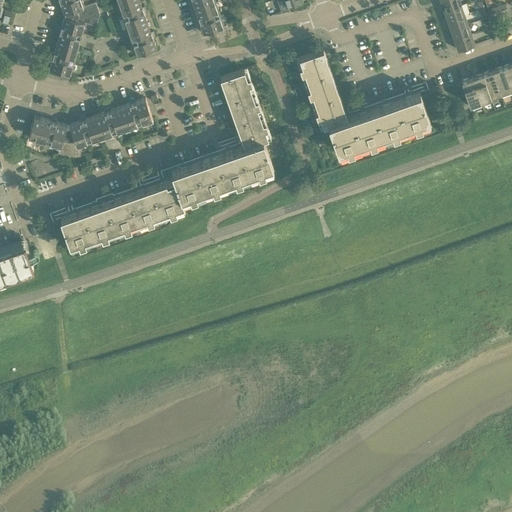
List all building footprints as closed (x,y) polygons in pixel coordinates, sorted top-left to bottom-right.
[(84,5),(82,0),(56,0),(58,3),(60,2),(64,12),(65,12),(65,14),(87,14),(99,13),(95,1),(84,5)] [(142,6),(139,0),(128,0),(118,4),(127,28),(147,21),(144,12),(146,11),(144,5),(142,6)] [(224,23),(215,0),(208,0),(195,5),(198,14),(195,15),(197,21),(200,20),(204,30),(224,23)] [(461,4),(459,0),(442,0),(436,2),(437,5),(442,4),(444,10),(461,4)] [(464,14),(461,4),(444,10),(446,17),(442,18),(443,21),(464,14)] [(0,13),(0,18),(10,20),(12,8),(1,6),(0,13)] [(96,25),(99,13),(87,14),(65,14),(65,16),(64,16),(61,26),(58,25),(57,31),(59,32),(56,43),(77,48),(85,22),(96,25)] [(468,24),(464,14),(443,21),(444,25),(448,23),(451,29),(468,24)] [(151,31),(147,21),(127,28),(136,54),(156,47),(153,37),(155,36),(153,30),(151,31)] [(471,33),(468,24),(451,29),(453,36),(448,37),(450,41),(471,33)] [(475,43),(471,33),(450,41),(451,44),(455,42),(458,49),(475,43)] [(70,73),(77,48),(56,43),(54,51),(51,51),(50,57),(52,57),(49,68),(70,73)] [(296,58),(304,81),(331,71),(323,48),(296,58)] [(511,88),(511,61),(502,65),(511,89),(511,93),(511,92),(511,89),(511,88)] [(511,89),(502,65),(492,69),(500,92),(501,96),(502,96),(501,92),(511,89)] [(220,76),(228,99),(255,90),(247,67),(220,76)] [(500,92),(492,69),(482,72),(490,96),(491,100),(492,100),(490,96),(500,92)] [(339,94),(331,71),(304,81),(312,104),(339,94)] [(490,96),(482,72),(472,76),(480,100),(481,103),(480,100),(490,96)] [(480,100),(472,76),(461,80),(469,103),(470,103),(471,107),(470,103),(480,100)] [(263,113),(255,90),(228,99),(236,122),(263,113)] [(405,97),(397,100),(407,129),(415,126),(415,128),(421,126),(422,128),(432,125),(420,91),(404,97),(405,97)] [(347,117),(339,94),(312,104),(321,126),(328,124),(347,117)] [(129,102),(119,106),(126,126),(152,117),(145,97),(135,100),(134,98),(128,100),(129,102)] [(407,129),(397,100),(389,103),(389,102),(382,104),(382,105),(374,108),(386,141),(395,138),(394,135),(399,133),(399,132),(407,129)] [(126,126),(119,106),(110,109),(109,107),(103,109),(104,111),(95,115),(102,135),(126,126)] [(386,141),(374,108),(366,111),(366,110),(359,112),(359,113),(351,116),(361,145),(370,142),(370,144),(376,142),(377,144),(386,141)] [(271,136),(263,113),(236,122),(244,145),(251,143),(271,136)] [(102,135),(95,115),(85,118),(84,115),(79,117),(79,120),(69,123),(70,124),(68,125),(69,159),(81,155),(77,144),(102,135)] [(69,159),(68,125),(66,124),(56,121),(57,118),(51,116),(50,119),(40,116),(38,122),(32,120),(28,135),(60,144),(57,156),(69,159)] [(351,116),(347,117),(328,124),(339,153),(347,150),(347,151),(354,149),(354,148),(361,145),(351,116)] [(263,139),(251,143),(244,145),(232,150),(232,149),(229,150),(239,182),(243,180),(242,179),(258,174),(259,175),(265,172),(265,171),(273,168),(263,139)] [(239,182),(229,150),(225,151),(225,152),(209,158),(209,157),(206,158),(217,190),(219,189),(220,192),(238,185),(237,183),(239,182)] [(217,190),(206,158),(203,159),(203,160),(187,166),(187,165),(171,170),(174,177),(184,208),(194,204),(192,199),(198,197),(197,196),(213,190),(213,191),(217,190)] [(184,208),(174,177),(159,182),(159,183),(152,185),(163,216),(170,213),(170,214),(177,212),(176,211),(184,208)] [(163,216),(152,185),(143,188),(137,190),(137,191),(129,193),(141,228),(150,225),(149,222),(154,220),(154,219),(163,216)] [(141,228),(129,193),(121,196),(114,198),(114,199),(106,201),(117,232),(125,229),(125,230),(131,228),(132,231),(141,228)] [(117,232),(106,201),(98,204),(91,206),(91,207),(83,209),(95,244),(104,241),(103,238),(109,236),(109,235),(117,232)] [(95,244),(83,209),(76,212),(75,212),(60,217),(72,250),(80,247),(80,248),(86,246),(86,247),(95,244)] [(0,278),(33,266),(30,257),(37,254),(38,254),(38,253),(39,252),(39,251),(39,250),(38,249),(37,249),(37,248),(36,248),(35,248),(28,251),(24,241),(0,249),(0,278)]
